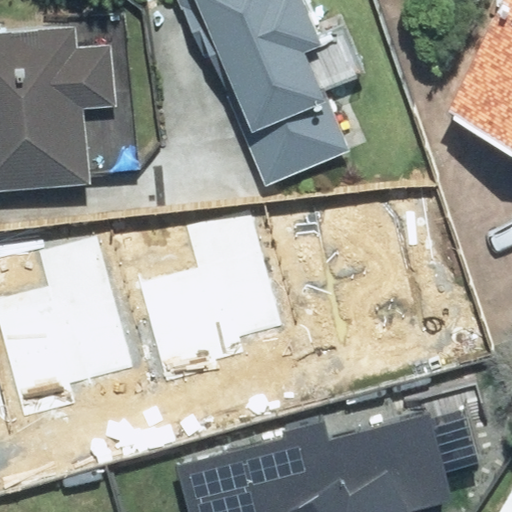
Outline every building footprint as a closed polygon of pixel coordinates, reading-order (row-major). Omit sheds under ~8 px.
[(196,0),(217,50),(243,39),(270,104),(348,72),(326,22),(344,14),(338,0),(196,0)] [(511,0),(472,83),(511,102),(511,0)] [(135,79),(129,24),(90,28),(88,6),(0,14),(0,171),(104,160),(96,83),(135,79)] [(113,247),(0,261),(0,388),(129,372),(125,336),(148,333),(139,266),(116,269),(113,247)] [(171,368),(188,424),(276,399),(260,342),(171,368)] [(438,511),(416,479),(452,468),(431,389),(331,416),(325,400),(288,412),(290,417),(183,447),(200,511),(438,511)]
